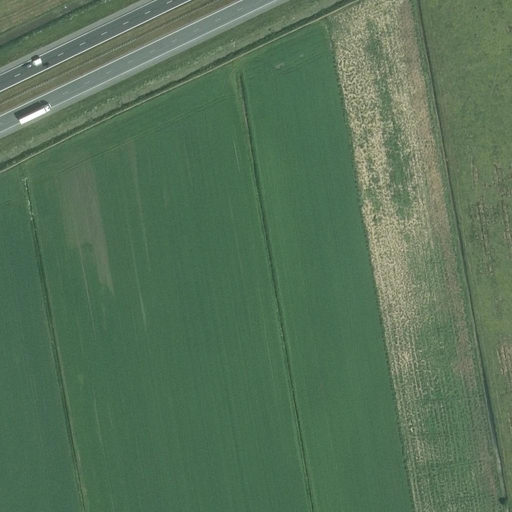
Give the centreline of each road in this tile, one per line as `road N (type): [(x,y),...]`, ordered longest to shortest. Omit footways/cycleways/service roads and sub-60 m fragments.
road 1 (motorway): [(0,124),(260,0)]
road 2 (motorway): [(173,0),(0,83)]
